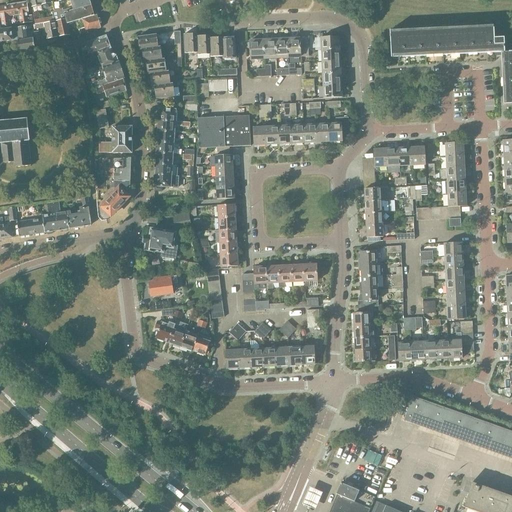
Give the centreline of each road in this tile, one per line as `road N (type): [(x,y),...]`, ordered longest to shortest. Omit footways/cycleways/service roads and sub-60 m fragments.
road 1 (residential): [(334,383),(228,388),(135,353),(122,232)]
road 2 (secondary): [(193,511),(0,352)]
road 3 (residential): [(365,133),(362,42),(354,28),(312,17),(239,20),(225,0)]
road 4 (residential): [(338,169),(252,173),(255,246),(340,244)]
road 5 (residential): [(122,232),(141,208),(142,113),(110,23)]
road 6 (secondary): [(0,382),(153,511)]
road 7 (residential): [(473,396),(411,378),(334,383)]
road 8 (residential): [(334,383),(340,244)]
road 9 (residential): [(473,396),(491,357),(489,263)]
road 10 (residential): [(489,263),(483,130)]
road 11 (residential): [(0,251),(122,232)]
